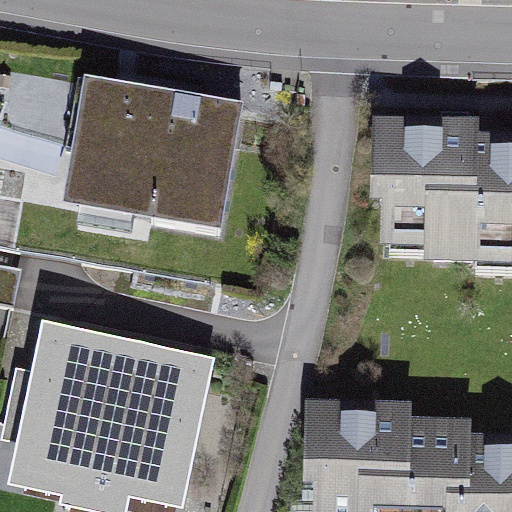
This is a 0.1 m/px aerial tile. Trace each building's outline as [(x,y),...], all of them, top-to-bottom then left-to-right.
[(219,234),(240,111),(16,76),(0,107),(0,120),(95,159),(87,209),(219,234)] [(511,160),(493,160),(494,98),(406,96),(404,237),(450,238),(449,270),(511,270),(511,160)] [(0,293),(17,297),(23,263),(0,259),(0,293)] [(168,494),(193,383),(42,349),(17,460),(168,494)] [(511,511),(511,434),(473,434),(473,413),(443,413),(443,350),(355,349),(354,490),(399,490),(398,511),(511,511)]
